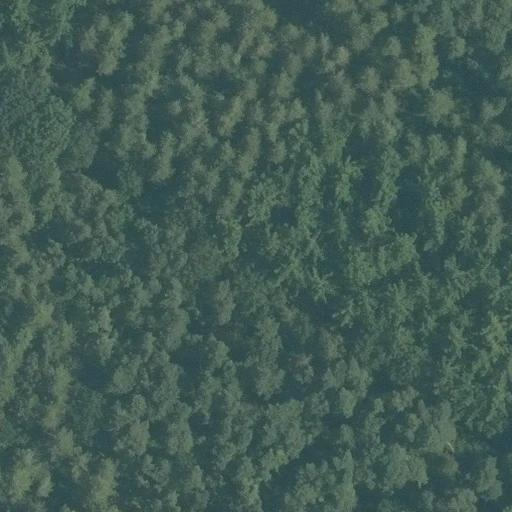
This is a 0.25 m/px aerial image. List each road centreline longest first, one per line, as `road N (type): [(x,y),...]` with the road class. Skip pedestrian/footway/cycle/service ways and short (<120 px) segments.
road 1 (track): [(511,447),(0,136)]
road 2 (track): [(126,511),(0,139)]
